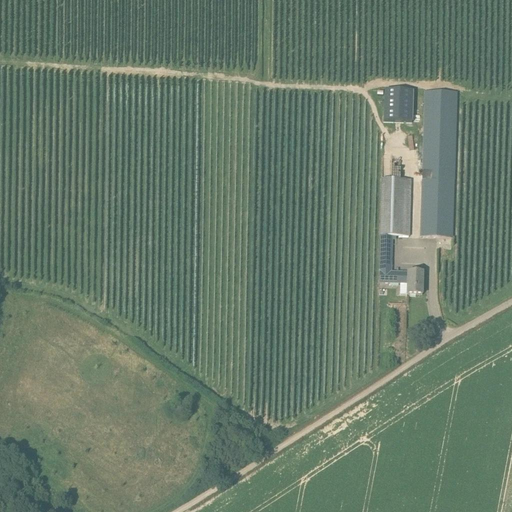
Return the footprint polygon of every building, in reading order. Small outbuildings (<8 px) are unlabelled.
[(386,91),(385,123),(412,123),(413,97),(413,92),(386,91)] [(457,94),(425,93),(422,181),(420,238),(452,239),(454,182),(457,94)] [(410,181),(382,180),(380,237),(392,237),(408,238),(410,181)] [(391,273),(392,237),(380,237),(379,273),(391,273)] [(423,274),(391,273),(379,273),(379,284),(407,285),(407,296),(422,296),(423,274)]
